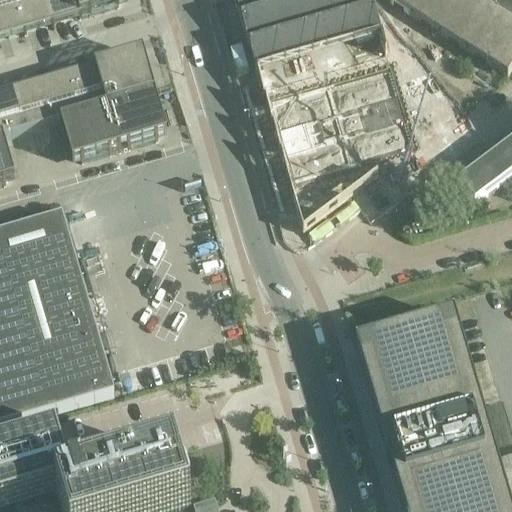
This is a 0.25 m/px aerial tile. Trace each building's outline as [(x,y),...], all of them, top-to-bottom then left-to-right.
[(0,0),(0,45),(26,38),(14,0),(0,0)] [(53,30),(44,0),(14,0),(26,38),(53,30)] [(81,22),(74,0),(44,0),(53,30),(81,22)] [(128,8),(125,0),(74,0),(81,22),(128,8)] [(422,142),(404,81),(394,84),(381,40),(374,17),(368,0),(237,0),(234,1),(303,236),(414,153),(412,145),(422,142)] [(511,72),(511,24),(473,0),(381,0),(389,5),(409,17),(507,79),(511,72)] [(511,0),(473,0),(511,24),(511,0)] [(155,100),(143,58),(95,72),(107,114),(111,112),(155,100)] [(80,121),(107,114),(95,72),(68,80),(80,121)] [(64,126),(80,121),(68,80),(40,88),(52,130),(64,126)] [(25,138),(52,130),(40,88),(13,96),(25,138)] [(0,144),(6,143),(25,138),(13,96),(0,99),(0,144)] [(155,100),(111,112),(123,153),(170,139),(158,99),(155,100)] [(80,121),(64,126),(76,167),(123,153),(111,112),(107,114),(80,121)] [(0,189),(18,184),(6,143),(0,144),(0,189)] [(475,208),(511,179),(511,146),(459,187),(475,208)] [(62,221),(0,239),(0,433),(115,400),(114,397),(62,221)] [(392,475),(402,511),(510,511),(495,458),(511,453),(511,441),(503,410),(482,416),(454,321),(355,350),(387,457),(389,456),(394,475),(392,475)] [(125,471),(116,473),(70,487),(56,438),(0,454),(0,511),(183,511),(191,510),(175,457),(175,456),(125,471)]
